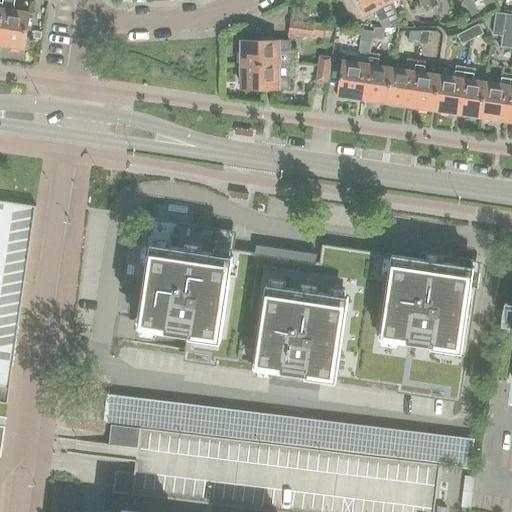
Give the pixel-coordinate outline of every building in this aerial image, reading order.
[(13,10),(14,0),(3,0),(0,21),(0,43),(6,45),(6,47),(20,49),(22,47),(25,48),(30,13),(13,10)] [(342,0),(346,8),(353,21),(363,16),(364,16),(374,12),(374,11),(380,23),(387,19),(388,19),(378,0),(342,0)] [(378,0),(388,19),(387,19),(390,25),(399,21),(390,4),(397,0),(378,0)] [(418,0),(425,14),(433,11),(427,0),(418,0)] [(427,0),(433,11),(440,7),(436,0),(427,0)] [(461,0),(464,4),(470,16),(477,12),(471,0),(461,0)] [(295,8),(293,20),(303,21),(304,9),(295,8)] [(504,25),(505,14),(495,12),(492,34),(502,36),(504,25)] [(312,38),(312,37),(323,38),(325,26),(314,25),(314,24),(313,25),(292,22),(292,21),(291,21),(289,34),(290,35),(290,34),(311,37),(312,38)] [(478,24),(468,29),(473,38),(483,33),(478,24)] [(502,36),(511,37),(511,26),(504,25),(502,36)] [(372,31),(373,34),(373,38),(383,40),(385,28),(373,27),(373,31),(372,31)] [(461,44),(473,38),(468,29),(456,35),(461,44)] [(373,38),(373,34),(372,31),(362,30),(360,39),(372,41),(373,38)] [(418,43),(419,38),(420,31),(409,31),(408,42),(418,43)] [(420,31),(419,38),(418,43),(428,45),(430,31),(420,31)] [(511,37),(502,36),(500,46),(511,47),(511,37)] [(240,41),(240,64),(290,65),(290,51),(290,41),(272,40),(272,38),(263,38),(263,40),(242,40),(242,41),(240,41)] [(344,54),(343,60),(338,95),(341,95),(342,97),(356,99),(356,97),(363,98),(369,53),(360,52),(359,56),(344,54)] [(371,102),(388,104),(393,68),(377,66),(379,55),(369,53),(363,98),(371,100),(371,102)] [(331,58),(320,56),(316,80),(328,82),(331,58)] [(393,68),(388,104),(403,106),(403,104),(409,105),(416,60),(406,59),(405,70),(393,68)] [(432,109),(437,75),(423,73),(425,62),(416,60),(409,105),(416,106),(416,108),(427,110),(429,108),(432,109)] [(240,64),(240,88),(242,88),(242,89),(263,89),(263,91),(272,91),(272,89),(290,89),(290,78),(290,65),(240,64)] [(441,76),(437,100),(436,109),(439,110),(440,112),(452,114),(452,112),(458,113),(465,67),(456,66),(454,78),(441,76)] [(465,67),(458,113),(465,114),(465,116),(480,118),(486,82),(473,80),(474,69),(465,67)] [(486,82),(480,118),(497,121),(497,119),(504,120),(511,75),(502,73),(500,85),(486,82)] [(0,402),(7,403),(14,358),(16,345),(18,332),(36,206),(0,200),(0,402)] [(152,243),(140,324),(192,332),(189,350),(189,351),(188,351),(256,361),(255,365),(282,369),(281,375),(308,379),(309,373),(336,377),(337,374),(445,390),(445,389),(452,390),(459,344),(463,344),(474,267),(446,263),(447,257),(422,253),(421,259),(417,258),(393,255),(392,258),(325,248),(322,272),(316,271),(318,262),(315,262),(316,254),(256,245),(255,253),(253,253),(252,262),(229,258),(232,235),(222,233),(210,231),(201,230),(159,224),(156,243),(152,243)] [(107,389),(109,379),(99,377),(97,387),(107,389)] [(107,398),(104,423),(474,468),(477,443),(107,398)] [(137,448),(140,428),(112,425),(109,444),(137,448)] [(432,511),(439,464),(140,428),(137,448),(136,454),(135,467),(134,473),(132,495),(273,511),(432,511)] [(113,493),(132,495),(134,473),(116,471),(113,493)] [(460,508),(469,509),(473,478),(464,477),(460,508)]
